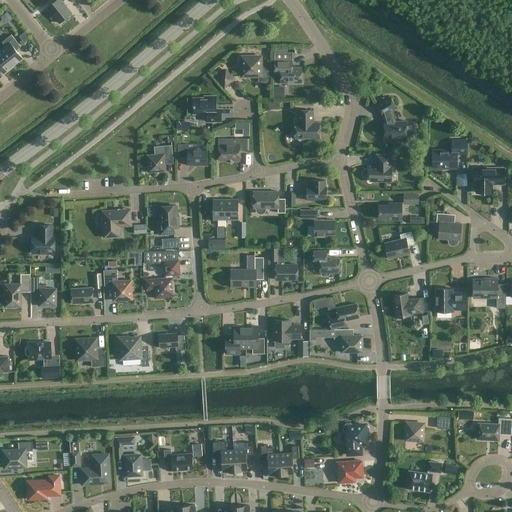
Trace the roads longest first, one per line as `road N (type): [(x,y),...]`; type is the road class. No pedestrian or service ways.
road 1 (residential): [(71,511),(173,484),(246,483),(373,501)]
road 2 (tertiary): [(0,173),(214,0)]
road 3 (residential): [(373,501),(382,368),(368,282)]
road 4 (residential): [(0,327),(198,311)]
road 5 (residential): [(338,158),(346,91),(288,0)]
road 6 (residential): [(198,311),(368,282)]
road 7 (residential): [(47,196),(193,185)]
road 8 (residential): [(368,282),(338,158)]
road 9 (residential): [(193,185),(198,311)]
